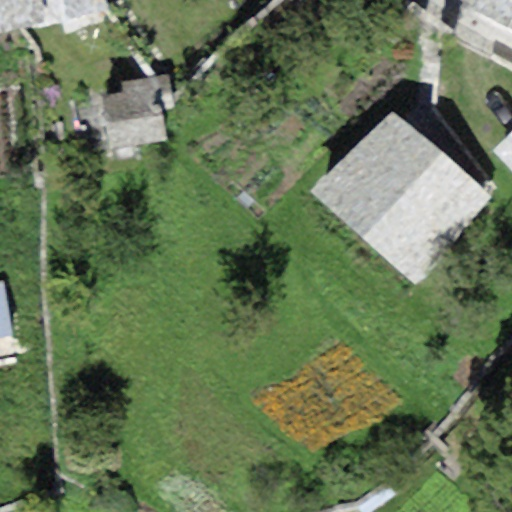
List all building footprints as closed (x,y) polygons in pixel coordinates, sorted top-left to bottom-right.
[(0,0),(0,38),(108,14),(105,0),(0,0)] [(511,0),(477,0),(469,14),(511,36),(511,0)] [(122,94),(99,97),(107,152),(169,144),(165,112),(175,110),(170,77),(121,84),(122,94)] [(494,200),(391,111),(314,199),(417,288),(494,200)] [(511,131),(491,153),(511,172),(511,131)]
